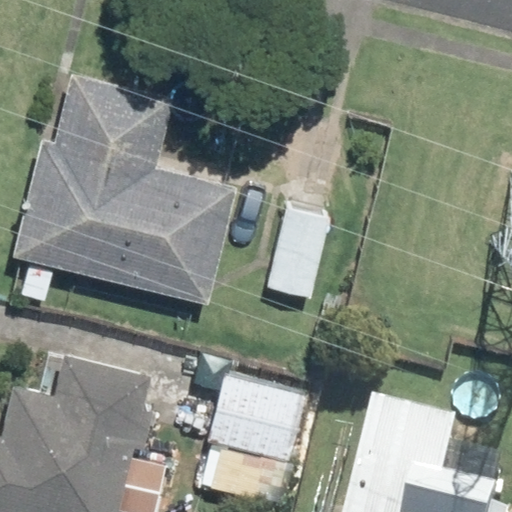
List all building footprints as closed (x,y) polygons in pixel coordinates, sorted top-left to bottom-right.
[(163,93),(61,67),(44,136),(33,134),(5,249),(199,297),(228,182),(146,161),(163,93)] [(321,213),(279,202),(260,280),(302,290),(321,213)] [(0,511),(4,511),(106,511),(141,369),(46,346),(36,388),(6,381),(0,405),(0,511)] [(217,370),(201,433),(285,453),(300,390),(217,370)] [(484,511),(489,496),(436,483),(449,429),(366,409),(341,511),(484,511)] [(206,440),(197,478),(277,498),(286,460),(206,440)]
